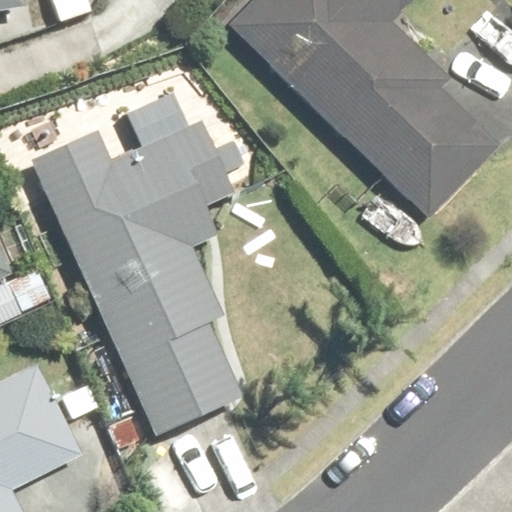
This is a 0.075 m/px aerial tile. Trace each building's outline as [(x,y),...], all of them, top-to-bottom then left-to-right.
[(0,0),(0,16),(31,12),(28,0),(0,0)] [(510,143),(397,28),(424,0),(256,0),(233,24),(428,223),(510,143)] [(160,432),(203,412),(209,425),(250,407),(213,325),(230,317),(197,245),(218,235),(207,211),(240,196),(206,121),(116,162),(101,129),(36,159),(160,432)] [(0,295),(15,289),(26,315),(58,302),(43,267),(14,279),(0,245),(0,295)] [(37,366),(0,385),(0,511),(24,511),(16,496),(85,460),(37,366)]
